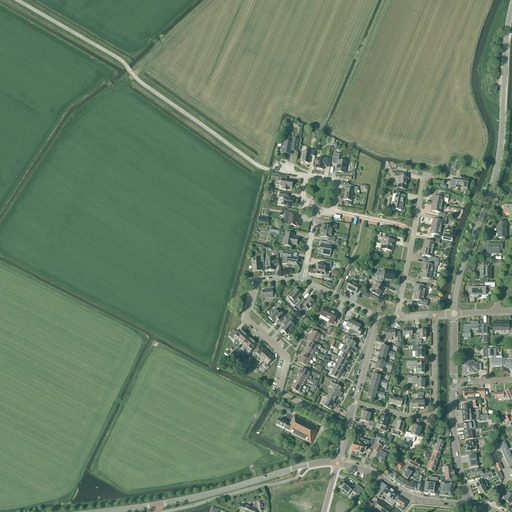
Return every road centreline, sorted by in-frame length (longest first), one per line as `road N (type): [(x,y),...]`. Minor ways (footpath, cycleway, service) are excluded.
road 1 (tertiary): [(453,314),(499,157),(511,7)]
road 2 (residential): [(347,428),(279,391),(286,357),(246,317),(256,280),(303,277)]
road 3 (residential): [(355,402),(433,414),(432,315)]
road 4 (tertiary): [(156,505),(299,467)]
road 5 (residential): [(397,316),(426,175)]
road 6 (tertiary): [(468,505),(454,450),(454,381)]
